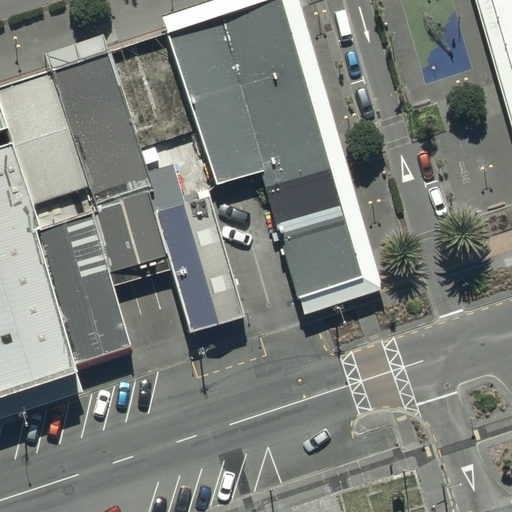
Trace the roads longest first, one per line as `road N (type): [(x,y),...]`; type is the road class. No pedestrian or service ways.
road 1 (tertiary): [(428,360),(0,501)]
road 2 (residential): [(358,0),(464,348)]
road 3 (residential): [(473,511),(428,360)]
